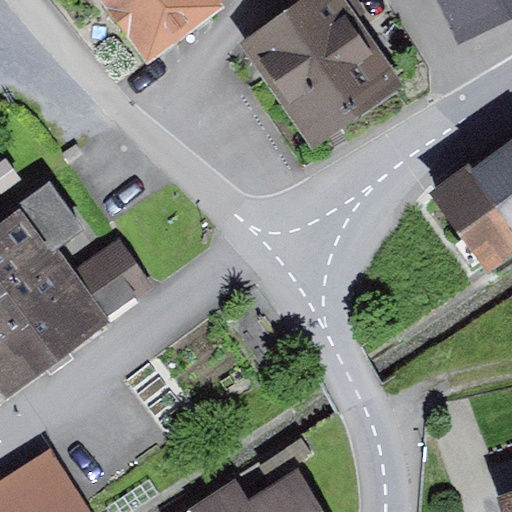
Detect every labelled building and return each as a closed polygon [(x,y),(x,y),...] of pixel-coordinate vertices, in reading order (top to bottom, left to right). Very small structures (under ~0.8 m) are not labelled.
[(96,0),(150,76),(227,21),(221,13),(239,1),(238,0),(96,0)] [(342,0),(323,0),(244,50),(311,156),(404,98),(342,0)] [(511,0),(432,0),(458,54),(511,29),(511,0)] [(511,144),(428,208),(488,287),(511,268),(511,144)] [(52,196),(20,219),(53,262),(84,240),(52,196)] [(20,219),(0,234),(0,403),(4,409),(155,293),(117,244),(68,281),(53,262),(20,219)] [(302,444),(260,472),(272,489),(313,460),(302,444)] [(87,511),(53,460),(0,495),(0,511),(87,511)] [(235,488),(196,511),(316,511),(297,480),(248,510),(235,488)]
